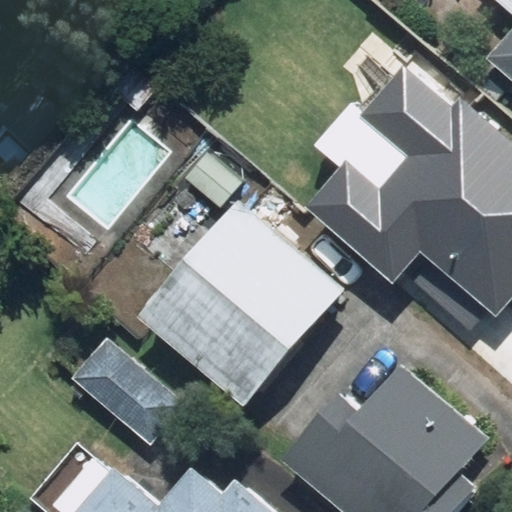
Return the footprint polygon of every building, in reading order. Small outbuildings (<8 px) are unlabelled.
[(377,152),(334,200),(421,278),(447,249),(511,307),(511,102),(490,82),(405,177),(377,152)] [(258,183),(219,147),(193,174),(232,211),(258,183)] [(265,192),(163,308),(273,404),(374,288),(265,192)] [(125,333),(87,377),(165,445),(204,401),(125,333)] [(362,388),(302,456),(366,511),(474,511),(495,488),(479,474),(511,436),(511,435),(425,360),(384,407),(362,388)] [(130,446),(80,503),(91,511),(311,511),(265,471),(253,485),(223,459),(189,497),(130,446)]
